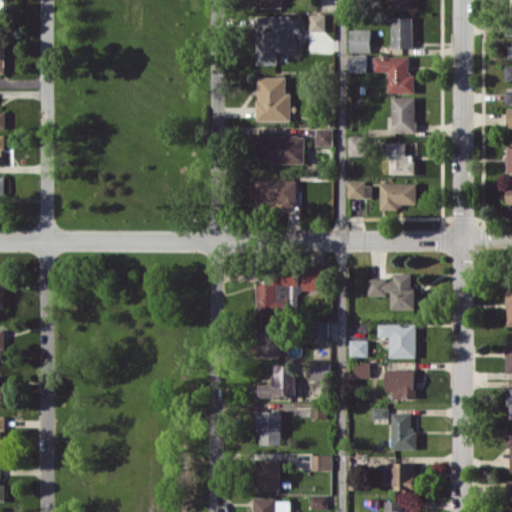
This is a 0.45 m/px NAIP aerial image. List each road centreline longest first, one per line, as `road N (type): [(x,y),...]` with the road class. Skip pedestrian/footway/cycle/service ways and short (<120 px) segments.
road 1 (residential): [(463,0),(461,511)]
road 2 (residential): [(216,511),(218,0)]
road 3 (tertiary): [(0,238),(511,237)]
road 4 (residential): [(48,0),(47,511)]
